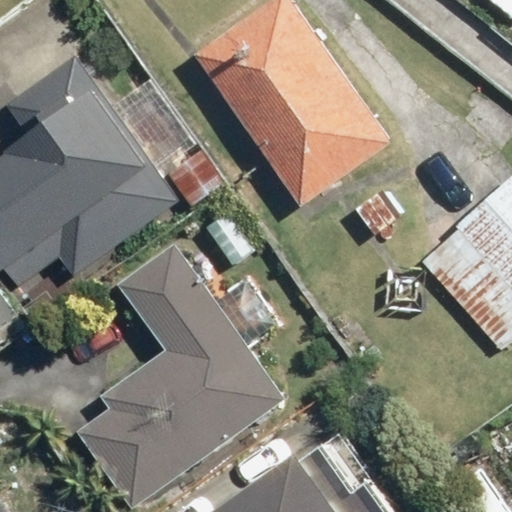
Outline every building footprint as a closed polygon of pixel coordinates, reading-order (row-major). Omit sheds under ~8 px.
[(407,135),(311,0),(278,0),(209,50),(315,199),(407,135)] [(134,105),(81,43),(17,97),(41,126),(0,160),(0,246),(32,285),(69,254),(91,280),(195,194),(203,202),(240,172),(164,81),(134,105)] [(511,181),(431,255),(511,344),(511,181)] [(295,388),(189,238),(132,278),(177,342),(119,383),(129,397),(86,428),(138,500),(295,388)] [(0,340),(34,316),(0,268),(0,340)] [(374,489),(331,433),(228,511),(416,511),(389,477),(374,489)]
